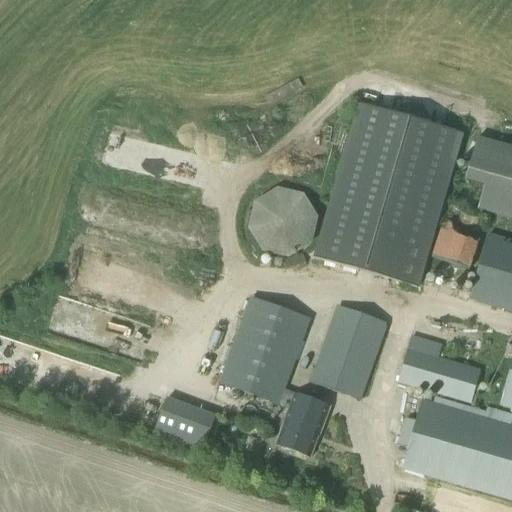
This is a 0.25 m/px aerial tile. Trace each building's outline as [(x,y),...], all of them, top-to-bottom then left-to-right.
[(293,60),(329,56),(328,46),(292,50),(293,60)] [(463,136),(420,123),(424,107),(406,101),(401,118),(380,112),(382,105),(371,101),(369,108),(358,105),(314,259),(418,289),(463,136)] [(511,149),(477,139),(465,181),(485,187),(478,211),(511,220),(511,149)] [(262,254),(289,258),(311,245),(318,218),(304,195),(278,189),(254,203),(248,230),(262,254)] [(469,302),(511,313),(511,240),(488,234),(469,302)] [(251,299),(220,384),(279,406),(285,391),(310,320),(251,299)] [(385,324),(337,307),(309,384),(358,401),(385,324)] [(472,405),(482,371),(437,358),(440,345),(412,337),(399,383),(472,405)] [(511,365),(500,406),(511,408),(511,365)] [(282,429),(275,447),(309,460),(329,407),(285,391),(279,406),(290,410),(284,425),(282,429)] [(216,415),(166,397),(152,436),(201,455),(216,415)] [(401,469),(511,501),(511,414),(486,407),(485,412),(435,397),(433,402),(422,399),(415,423),(405,419),(397,445),(407,448),(401,469)] [(212,448),(210,455),(215,460),(222,458),(224,451),(219,447),(212,448)]
